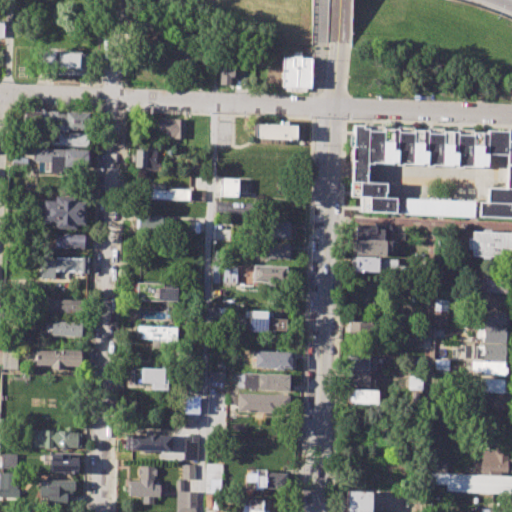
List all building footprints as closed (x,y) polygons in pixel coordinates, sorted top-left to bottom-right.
[(138,15),(170,16),(169,31),(137,30),(138,15)] [(137,34),(163,35),(163,47),(136,46),(137,34)] [(175,46),(175,63),(192,63),(192,46),(175,46)] [(40,50),(54,51),(53,71),(39,71),(40,50)] [(59,52),(87,53),(87,77),(59,77),(59,52)] [(219,84),(221,56),(230,56),(230,65),(235,66),(234,84),(219,84)] [(281,57),(311,58),(310,88),(305,88),(305,91),(285,91),(285,87),(280,86),(281,57)] [(23,109),(56,110),(56,113),(64,113),(64,111),(88,111),(87,130),(22,128),(23,109)] [(158,118),(190,119),(189,139),(164,138),(164,129),(158,128),(158,118)] [(294,124),(253,123),(253,138),(293,140),(294,124)] [(352,123),(362,123),(362,127),(367,127),(367,125),(382,125),(382,129),(397,129),(397,127),(411,127),(411,130),(427,131),(427,127),(441,128),(441,131),(455,132),(456,127),(472,128),(472,131),(486,132),(486,129),(507,130),(507,140),(511,140),(511,216),(360,211),(360,196),(350,195),(351,160),(349,160),(350,146),(347,146),(348,134),(352,134),(352,123)] [(57,132),(87,133),(86,147),(56,146),(57,132)] [(135,150),(146,150),(146,147),(156,148),(155,162),(160,162),(159,171),(144,171),(144,167),(134,167),(135,150)] [(34,148),(87,150),(86,167),(63,166),(63,172),(37,171),(37,161),(33,161),(34,148)] [(12,156),(27,157),(26,168),(11,168),(12,156)] [(220,178),(236,178),(235,196),(219,196),(220,178)] [(138,187),(188,189),(187,201),(137,200),(138,187)] [(192,190),(204,190),(204,202),(192,201),(192,190)] [(42,200),(54,201),(54,196),(76,196),(76,201),(85,201),(84,224),(79,224),(79,228),(53,228),(53,223),(42,223),(42,200)] [(135,216),(161,217),(160,232),(134,231),(135,216)] [(288,222),(271,221),(270,237),(288,238),(288,222)] [(383,224),(355,223),(355,239),(382,240),(383,224)] [(471,231),(511,231),(511,256),(470,256),(470,249),(465,249),(466,237),(471,237),(471,231)] [(54,234),(88,236),(87,248),(54,247),(54,234)] [(384,241),(355,241),(355,254),(383,255),(384,241)] [(288,243),(266,242),(266,257),(287,258),(288,243)] [(379,257),(354,256),(353,271),(379,271),(379,257)] [(40,257),(86,258),(86,272),(53,271),(53,278),(39,278),(40,257)] [(284,266),(252,264),(251,281),(283,283),(284,266)] [(222,283),(236,282),(235,266),(222,267),(222,283)] [(472,277),(505,278),(504,292),(471,291),(472,277)] [(3,279),(25,279),(24,294),(3,294),(3,279)] [(130,282),(174,284),(174,302),(129,300),(130,282)] [(475,294),(504,295),(503,309),(474,308),(475,294)] [(46,297),(84,299),(84,314),(45,312),(46,297)] [(434,299),(448,299),(447,322),(434,322),(434,299)] [(285,319),(270,318),(271,311),(248,310),(247,329),(284,330),(285,319)] [(474,311),(505,312),(505,325),(474,325),(474,311)] [(44,322),(82,323),(82,338),(43,337),(44,322)] [(371,322),(348,322),(349,336),(372,335),(371,322)] [(135,326),(175,328),(175,348),(151,347),(151,339),(135,338),(135,326)] [(474,328),(506,329),(506,342),(482,342),(482,337),(473,337),(474,328)] [(402,330),(418,331),(418,339),(402,338),(402,330)] [(473,345),(504,346),(503,359),(481,359),(481,354),(473,354),(473,345)] [(33,350),(80,352),(80,365),(63,364),(62,369),(51,369),(51,365),(32,364),(33,350)] [(2,351),(16,351),(16,369),(2,369),(2,351)] [(290,352),(254,351),(253,366),(274,367),(274,370),(282,370),(283,368),(289,368),(290,352)] [(375,356),(344,355),(344,370),(375,371),(375,356)] [(435,368),(435,359),(447,360),(447,369),(435,368)] [(470,362),(504,362),(503,375),(469,375),(470,362)] [(130,369),(162,370),(161,380),(166,380),(165,390),(149,390),(149,384),(130,384),(130,369)] [(369,372),(346,372),(346,386),(369,386),(369,372)] [(291,375),(244,373),(243,389),(290,391),(291,375)] [(422,375),(408,375),(408,389),(422,389),(422,375)] [(479,379),(502,379),(502,392),(479,392),(479,379)] [(379,389),(350,388),(350,395),(346,395),(346,401),(350,401),(350,404),(379,405),(379,389)] [(287,395),(236,393),(235,411),(286,413),(287,395)] [(479,395),(508,396),(508,408),(479,408),(479,395)] [(185,412),(185,399),(196,399),(196,413),(185,412)] [(31,429),(70,430),(70,433),(79,433),(79,448),(30,446),(31,429)] [(126,435),(171,437),(171,451),(125,450),(126,435)] [(183,436),(197,437),(196,459),(182,459),(183,436)] [(472,450),(506,451),(506,459),(510,459),(510,471),(500,471),(500,474),(472,473),(472,450)] [(43,453),(76,454),(76,473),(48,472),(49,460),(42,460),(43,453)] [(1,454),(16,454),(15,469),(1,469),(1,454)] [(430,459),(446,460),(445,472),(430,471),(430,459)] [(193,479),(193,464),(180,464),(180,479),(193,479)] [(128,480),(138,480),(139,466),(153,466),(152,483),(158,484),(157,496),(152,496),(152,504),(141,503),(141,496),(127,495),(128,480)] [(284,473),(255,472),(254,488),(283,488),(284,473)] [(0,487),(0,473),(15,474),(14,488),(0,487)] [(430,474),(511,475),(511,492),(445,491),(445,483),(429,482),(430,474)] [(39,480),(72,481),(72,502),(46,502),(46,494),(39,494),(39,480)] [(180,491),(195,491),(195,507),(180,507),(180,491)] [(345,491),(344,511),(370,511),(371,492),(345,491)] [(260,511),(261,500),(243,499),(242,511),(260,511)]
